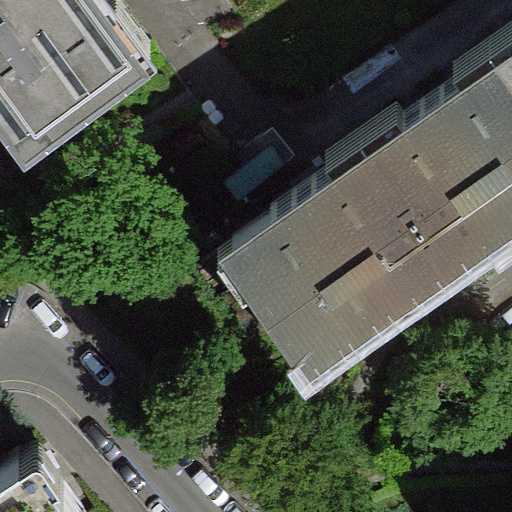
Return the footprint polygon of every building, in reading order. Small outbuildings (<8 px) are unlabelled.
[(138,49),(101,0),(0,0),(0,88),(30,129),(138,49)] [(511,41),(501,49),(511,64),(511,41)] [(511,64),(501,49),(373,139),(452,253),(511,211),(511,64)] [(452,253),(373,139),(233,236),(317,350),(452,253)] [(0,511),(94,511),(44,439),(30,437),(0,457),(0,511)]
